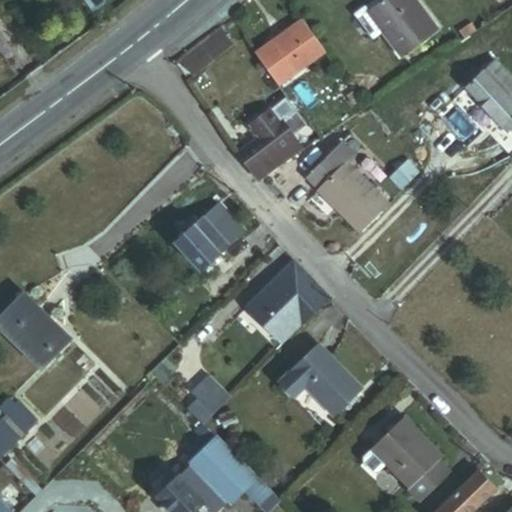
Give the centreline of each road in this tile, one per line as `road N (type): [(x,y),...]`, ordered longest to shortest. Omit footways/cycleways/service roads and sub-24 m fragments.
road 1 (residential): [(125,58),(486,448),(511,456)]
road 2 (secondary): [(0,149),(125,58)]
